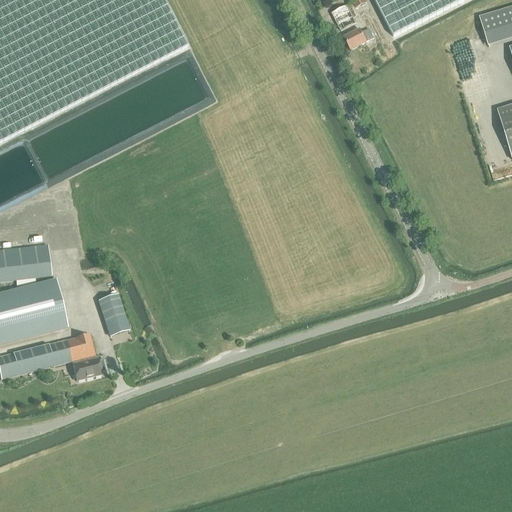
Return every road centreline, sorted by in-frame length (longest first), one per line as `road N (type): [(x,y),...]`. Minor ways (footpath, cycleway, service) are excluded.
road 1 (unclassified): [(437,284),(404,307),(234,358),(40,430),(0,435)]
road 2 (unclassified): [(437,284),(293,0)]
